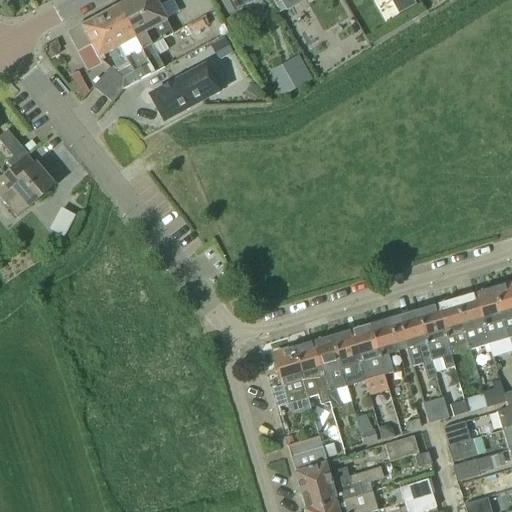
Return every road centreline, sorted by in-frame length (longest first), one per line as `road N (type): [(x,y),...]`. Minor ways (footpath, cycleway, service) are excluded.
road 1 (residential): [(234,336),(2,46)]
road 2 (residential): [(234,336),(511,254)]
road 3 (residential): [(271,511),(227,357),(234,336)]
